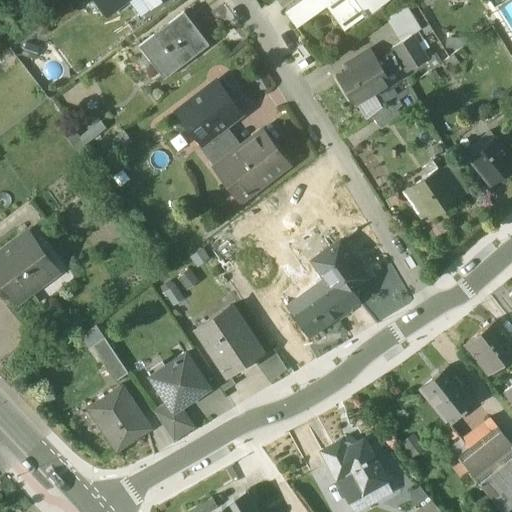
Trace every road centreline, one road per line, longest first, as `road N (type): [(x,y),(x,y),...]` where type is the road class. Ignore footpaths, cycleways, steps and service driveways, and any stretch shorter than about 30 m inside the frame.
road 1 (residential): [(436,311),(102,511)]
road 2 (residential): [(241,0),(436,311)]
road 3 (residential): [(0,410),(98,511)]
